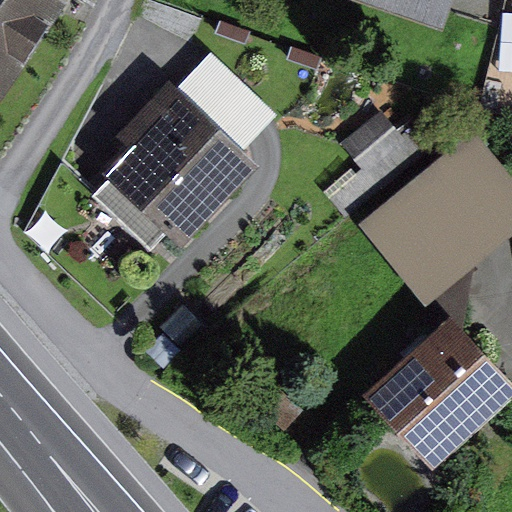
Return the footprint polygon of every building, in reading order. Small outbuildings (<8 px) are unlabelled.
[(0,0),(0,89),(14,100),(85,0),(0,0)] [(391,0),(465,25),(473,0),(391,0)] [(137,132),(148,141),(123,167),(129,173),(109,193),(165,247),(182,229),(199,244),(279,161),(261,144),(291,113),(227,51),(196,84),(189,77),(137,132)] [(376,166),(343,196),(361,217),(436,150),(397,106),(355,143),(376,166)] [(511,148),(493,126),(379,222),(447,302),(511,247),(511,148)] [(511,348),(473,307),(384,389),(454,464),(511,409),(511,348)]
